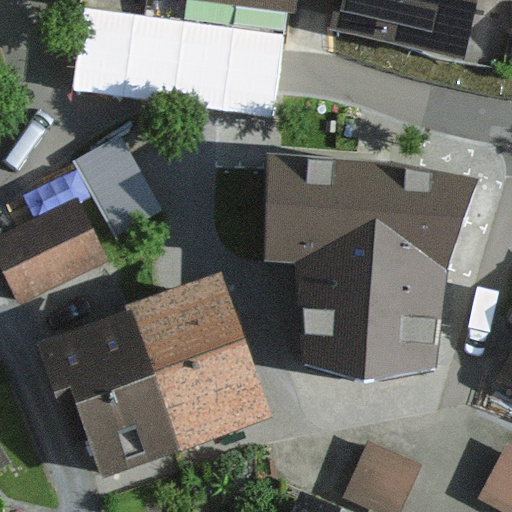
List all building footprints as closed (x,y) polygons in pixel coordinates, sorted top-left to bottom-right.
[(84,0),(295,29),(299,0),(84,0)] [(338,0),(328,41),(457,75),(476,0),(338,0)] [(117,238),(161,213),(120,140),(76,165),(117,238)] [(272,170),(269,275),(295,277),(303,375),(362,402),(437,385),(445,286),(465,244),(475,200),(409,184),(360,177),(272,170)] [(0,246),(0,258),(23,305),(104,265),(76,208),(0,246)] [(88,450),(102,488),(270,426),(245,358),(218,287),(131,320),(133,326),(101,338),(44,360),(79,454),(88,450)] [(511,354),(494,385),(511,394),(511,354)] [(363,511),(402,511),(421,467),(367,445),(343,503),(363,511)] [(478,500),(500,511),(511,511),(511,449),(507,447),(478,500)]
